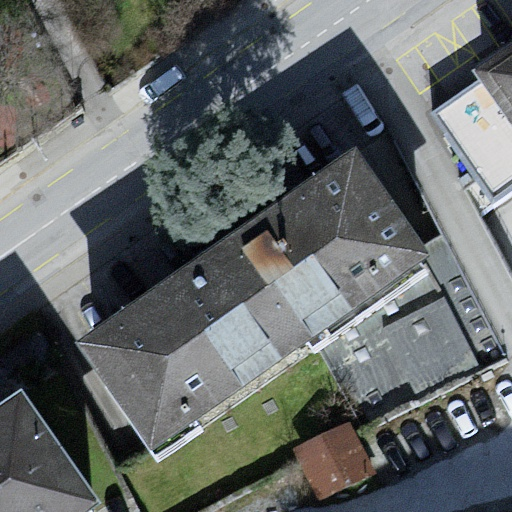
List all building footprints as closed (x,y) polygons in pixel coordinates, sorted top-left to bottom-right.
[(511,53),(479,76),(511,122),(511,53)] [(511,192),(511,122),(479,76),(430,112),(494,204),(511,192)] [(356,158),(84,348),(153,443),(307,332),(420,251),(356,158)] [(420,251),(307,332),(359,428),(506,361),(443,236),(420,251)] [(23,398),(0,413),(0,511),(80,511),(94,502),(23,398)]
